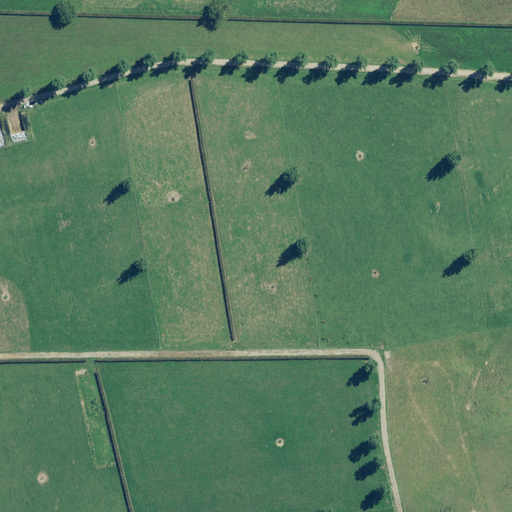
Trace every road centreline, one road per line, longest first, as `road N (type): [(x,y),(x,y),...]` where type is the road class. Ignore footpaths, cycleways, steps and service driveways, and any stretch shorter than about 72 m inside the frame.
road 1 (track): [(407,511),(387,428),(386,347),(0,350)]
road 2 (track): [(0,112),(182,59),(511,82)]
